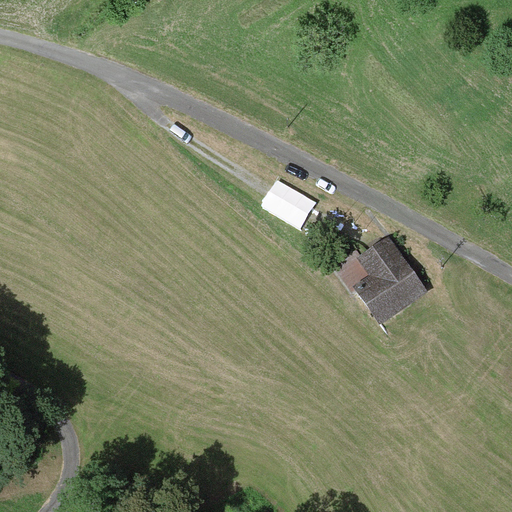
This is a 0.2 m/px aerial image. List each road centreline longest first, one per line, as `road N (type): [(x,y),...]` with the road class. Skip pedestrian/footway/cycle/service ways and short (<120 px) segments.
road 1 (track): [(511,280),(265,138),(30,42),(0,37)]
road 2 (track): [(338,233),(276,205),(203,156),(132,98),(127,79)]
road 3 (track): [(0,381),(54,423),(62,468),(46,511)]
